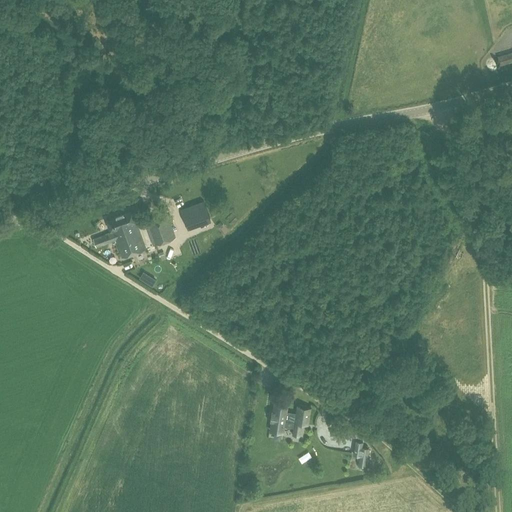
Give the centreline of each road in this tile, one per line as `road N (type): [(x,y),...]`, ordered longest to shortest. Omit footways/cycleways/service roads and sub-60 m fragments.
road 1 (tertiary): [(0,227),(321,127),(511,88)]
road 2 (track): [(112,192),(98,148),(97,25),(85,0)]
